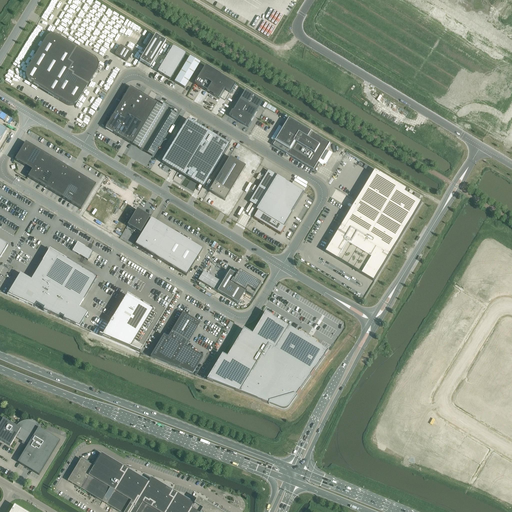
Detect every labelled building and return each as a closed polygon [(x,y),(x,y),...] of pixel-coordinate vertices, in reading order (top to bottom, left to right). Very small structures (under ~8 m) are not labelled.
[(94,58),(76,47),(58,36),(56,36),(55,35),(53,35),(51,35),(50,36),(48,37),(47,38),(46,39),(27,70),(26,72),(26,73),(26,75),(26,76),(26,78),(27,79),(27,81),(29,82),(30,83),(66,105),(67,105),(69,106),(71,106),(72,106),(74,105),(75,104),(77,103),(78,102),(97,70),(98,69),(98,67),(98,65),(98,64),(97,62),(96,61),(95,59),(94,58)] [(166,42),(155,36),(139,62),(150,68),(166,42)] [(131,52),(126,49),(121,46),(120,46),(119,47),(115,53),(115,54),(115,55),(116,55),(125,61),(126,61),(127,61),(131,54),(132,53),(131,53),(131,52)] [(170,80),(186,54),(173,47),(157,72),(170,80)] [(190,57),(174,82),(185,89),(200,63),(190,57)] [(236,85),(205,66),(194,84),(219,99),(225,90),(231,94),(236,85)] [(134,90),(130,87),(120,104),(114,113),(105,128),(113,133),(123,139),(132,145),(157,104),(142,95),(138,92),(134,90)] [(233,111),(229,116),(249,128),(252,122),(251,122),(263,101),(246,91),(234,111),(233,111)] [(188,120),(187,119),(166,154),(167,154),(162,162),(161,162),(173,170),(173,169),(178,172),(184,176),(203,187),(203,188),(206,183),(213,171),(214,171),(229,145),(221,140),(195,124),(194,124),(192,123),(189,121),(187,120),(188,120)] [(290,119),(273,146),(314,170),(330,143),(290,119)] [(35,165),(42,153),(36,149),(25,143),(21,150),(15,160),(32,171),(35,165)] [(51,158),(42,153),(35,165),(44,170),(51,158)] [(225,201),(245,167),(230,157),(209,191),(225,201)] [(60,163),(51,158),(44,170),(52,175),(60,163)] [(360,162),(358,165),(372,173),(374,170),(360,162)] [(60,163),(52,175),(61,181),(68,168),(60,163)] [(44,170),(35,165),(32,171),(27,177),(30,179),(32,180),(35,182),(36,183),(44,170)] [(68,168),(61,181),(69,186),(77,173),(68,168)] [(52,175),(44,170),(36,183),(37,183),(39,184),(41,186),(43,187),(45,188),(52,175)] [(326,253),(375,282),(422,203),(406,193),(408,190),(376,171),(357,202),(356,204),(353,208),(352,210),(326,253)] [(267,172),(249,202),(251,204),(255,206),(258,208),(256,211),(257,212),(253,218),(257,221),(280,234),(284,227),(304,193),(277,176),(276,177),(267,172)] [(86,179),(77,173),(69,186),(79,191),(86,179)] [(61,181),(52,175),(45,188),(46,188),(47,189),(49,191),(52,192),(53,193),(61,181)] [(96,185),(86,179),(79,191),(88,197),(96,185)] [(69,186),(61,181),(53,193),(54,194),(56,195),(58,196),(61,197),(62,198),(69,186)] [(79,191),(69,186),(62,198),(63,199),(64,200),(66,201),(69,203),(71,204),(79,191)] [(100,187),(86,211),(123,233),(127,226),(137,210),(130,205),(103,189),(100,187)] [(88,197),(79,191),(71,204),(73,205),(75,206),(78,208),(81,210),(88,197)] [(140,234),(150,217),(137,210),(127,226),(140,234)] [(153,219),(151,218),(135,245),(186,276),(202,249),(159,223),(157,222),(153,219)] [(78,242),(72,251),(80,256),(80,255),(81,256),(84,258),(88,260),(93,252),(90,250),(86,247),(86,248),(85,247),(78,242)] [(224,254),(230,257),(234,250),(228,247),(224,254)] [(20,274),(8,295),(34,307),(36,304),(44,308),(43,310),(59,318),(60,315),(64,317),(63,319),(79,327),(87,313),(79,308),(81,304),(97,278),(49,250),(31,280),(20,274)] [(236,276),(229,271),(222,284),(217,292),(218,293),(237,304),(245,292),(253,297),(260,284),(239,271),(236,276)] [(217,292),(222,284),(203,272),(198,281),(217,292)] [(127,296),(102,336),(130,348),(152,311),(127,296)] [(206,380),(281,409),(283,409),(284,409),(285,409),(287,409),(288,408),(289,407),(290,406),(329,351),(318,344),(318,343),(317,342),(309,338),(305,335),(301,333),(302,333),(300,332),(299,333),(265,312),(264,314),(252,334),(250,333),(244,329),(242,332),(227,358),(225,356),(222,355),(206,380)] [(200,324),(183,313),(168,336),(169,336),(168,338),(163,335),(150,357),(193,374),(203,357),(186,347),(187,344),(200,324)] [(0,423),(0,440),(10,446),(15,438),(22,442),(22,443),(24,445),(25,444),(28,445),(17,462),(39,476),(60,441),(42,430),(42,429),(41,428),(41,427),(40,426),(39,425),(38,424),(37,424),(36,423),(35,422),(33,421),(32,421),(31,421),(30,421),(29,420),(28,420),(27,420),(22,422),(16,426),(3,418),(0,423)] [(372,438),(389,448),(395,438),(388,434),(390,430),(380,424),(372,438)] [(219,511),(197,498),(194,504),(151,478),(148,483),(101,454),(94,467),(81,459),(68,481),(118,511),(219,511)]
